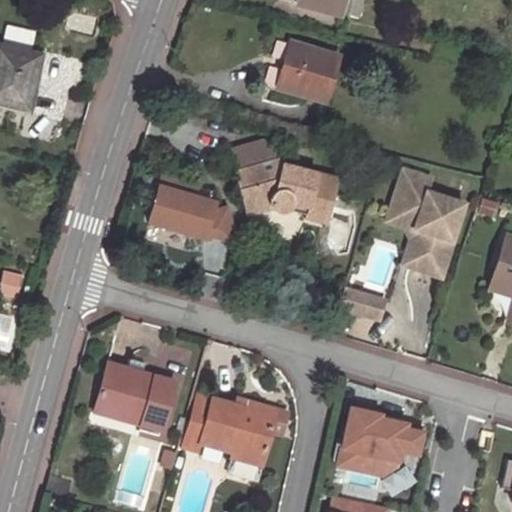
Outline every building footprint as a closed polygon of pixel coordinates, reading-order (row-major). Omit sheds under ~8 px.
[(342,0),(295,0),(295,4),(338,16),(342,0)] [(337,57),(289,43),(276,87),(324,102),(337,57)] [(33,84),(40,55),(0,46),(0,102),(19,107),(25,83),(33,84)] [(40,86),(33,84),(25,83),(19,107),(34,111),(40,86)] [(235,170),(283,157),(280,144),(260,139),(229,148),(235,170)] [(285,164),(283,157),(235,170),(232,171),(244,211),(269,205),(270,210),(274,213),(279,213),(283,213),(287,211),(289,209),(292,205),(303,209),(302,214),(302,217),(326,225),(337,178),(335,178),(317,173),(285,164)] [(318,167),(317,173),(335,178),(336,172),(318,167)] [(429,178),(401,169),(387,211),(415,220),(421,232),(413,255),(443,265),(451,242),(449,241),(462,204),(425,192),(429,178)] [(196,186),(161,175),(147,222),(208,240),(209,236),(238,245),(228,208),(210,212),(212,204),(193,198),(196,186)] [(247,217),(270,210),(269,205),(244,211),(247,217)] [(289,209),(302,214),(303,209),(292,205),(289,209)] [(439,278),(443,265),(413,255),(421,232),(415,220),(387,211),(383,221),(401,227),(408,239),(399,265),(439,278)] [(511,238),(506,237),(493,276),(511,281),(511,238)] [(511,304),(507,323),(511,324),(511,281),(493,276),(488,289),(511,296),(511,304)] [(17,282),(2,278),(0,285),(0,295),(12,299),(17,282)] [(382,303),(342,290),(335,309),(375,322),(382,303)] [(141,414),(138,425),(159,430),(173,383),(140,373),(144,362),(127,358),(124,369),(106,364),(96,401),(141,414)] [(199,442),(211,400),(195,396),(180,446),(197,451),(199,442)] [(225,473),(255,481),(269,431),(279,433),(284,414),(242,402),(240,408),(232,406),(211,400),(199,442),(231,451),(225,473)] [(234,400),(232,406),(240,408),(242,402),(234,400)] [(93,412),(138,425),(141,414),(96,401),(93,412)] [(348,410),(337,466),(381,476),(394,467),(398,451),(414,455),(420,430),(382,422),(382,425),(376,423),(377,417),(348,410)] [(161,464),(171,468),(175,452),(165,449),(161,464)] [(511,461),(507,461),(500,489),(511,491),(511,499),(511,503),(511,461)] [(67,483),(50,478),(46,491),(63,496),(67,483)] [(386,511),(387,509),(333,497),(329,511),(386,511)]
